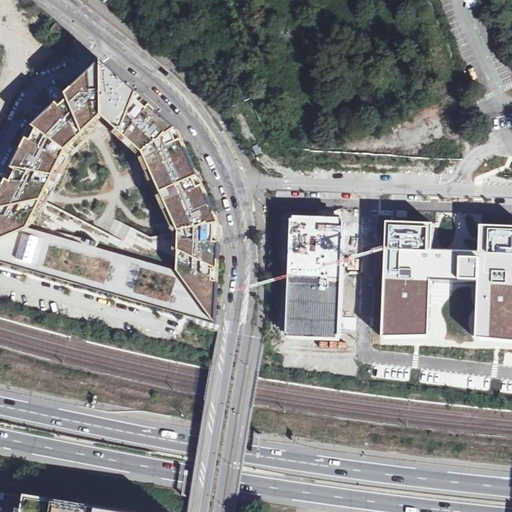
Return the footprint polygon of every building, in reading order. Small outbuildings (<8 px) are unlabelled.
[(56,23),(49,33),(60,41),(67,31),(56,23)] [(221,223),(179,132),(105,65),(33,132),(0,197),(0,262),(217,322),(221,223)] [(346,220),(292,218),(288,339),(300,340),(342,341),(346,220)] [(511,223),(483,222),(482,249),(440,248),(441,223),(391,221),(390,328),(438,330),(440,276),(481,276),(481,334),(511,335),(511,223)] [(152,511),(0,489),(0,511),(152,511)]
